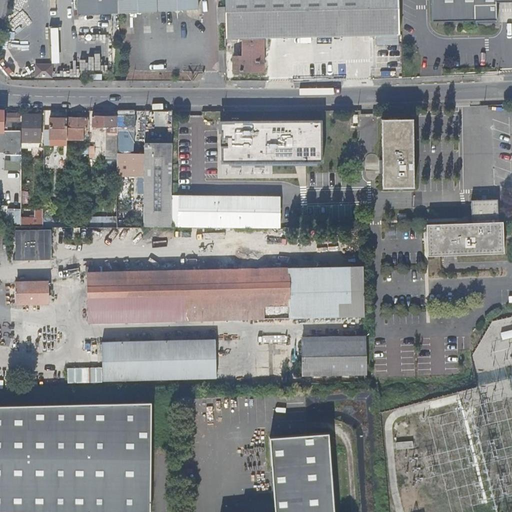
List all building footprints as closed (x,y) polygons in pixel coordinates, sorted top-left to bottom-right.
[(197,0),(77,0),(78,16),(197,11),(197,0)] [(397,38),(396,0),(225,0),(227,42),(375,39),(375,49),(397,48),(397,38)] [(511,0),(429,0),(430,25),(473,24),(474,26),(495,26),(494,6),(511,5),(511,0)] [(227,42),(225,42),(225,54),(225,59),(234,59),(243,59),(243,42),(227,42)] [(263,42),(243,42),(243,59),(234,59),(234,74),(263,74),(263,42)] [(116,119),(116,129),(134,129),(134,113),(117,113),(116,119)] [(171,142),(171,113),(144,113),(143,155),(142,228),(170,229),(170,228),(170,198),(171,142)] [(171,113),(171,142),(185,142),(186,113),(171,113)] [(231,113),(231,123),(272,123),(272,113),(231,113)] [(39,118),(21,118),(21,144),(39,144),(39,118)] [(116,129),(116,119),(92,119),(92,128),(104,128),(104,134),(105,134),(105,154),(116,154),(116,129)] [(66,141),(67,121),(49,121),(49,130),(44,130),(44,146),(66,147),(66,141)] [(87,121),(67,121),(66,141),(81,141),(81,130),(87,130),(87,121)] [(412,122),(379,123),(381,191),(412,191),(412,122)] [(179,198),(170,198),(170,228),(278,228),(278,191),(272,191),(272,123),(231,123),(231,191),(231,198),(179,198)] [(3,132),(3,154),(19,154),(19,133),(3,132)] [(143,155),(116,155),(115,228),(142,228),(143,155)] [(494,202),(469,203),(469,223),(495,222),(494,202)] [(21,225),(43,224),(43,207),(34,207),(34,216),(21,216),(21,225)] [(93,217),(93,223),(103,222),(103,227),(112,227),(112,216),(93,217)] [(500,224),(424,226),(425,256),(501,255),(500,224)] [(53,260),(52,229),(16,229),(17,260),(53,260)] [(259,272),(86,276),(87,325),(173,324),(173,311),(187,311),(187,323),(223,323),(224,317),(236,317),(236,322),(288,321),(288,308),(313,308),(313,320),(362,319),(360,245),(259,247),(259,272)] [(47,283),(14,284),(14,290),(10,290),(10,297),(15,297),(15,304),(10,304),(11,342),(46,342),(46,329),(23,329),(23,304),(47,303),(47,283)] [(511,329),(501,332),(502,339),(511,336),(511,329)] [(361,338),(298,340),(300,377),(313,377),(439,372),(455,371),(464,371),(464,346),(361,349),(361,338)] [(236,342),(88,345),(89,382),(237,379),(236,342)] [(296,359),(285,359),(285,379),(296,378),(296,359)] [(455,378),(455,371),(439,372),(440,381),(455,378)] [(439,372),(313,377),(314,385),(431,383),(440,381),(439,372)] [(148,511),(147,405),(0,408),(0,509),(68,511),(67,511),(126,511),(127,510),(148,511)] [(329,511),(324,435),(267,439),(268,511),(259,511),(329,511)]
